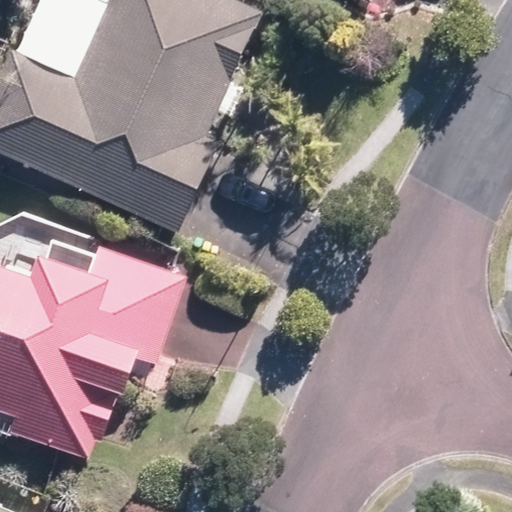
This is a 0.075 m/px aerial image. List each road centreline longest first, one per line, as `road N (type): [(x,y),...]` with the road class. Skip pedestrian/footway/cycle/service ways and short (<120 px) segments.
road 1 (residential): [(365,356),(511,85)]
road 2 (residential): [(300,511),(365,356)]
road 3 (residential): [(511,420),(365,356)]
